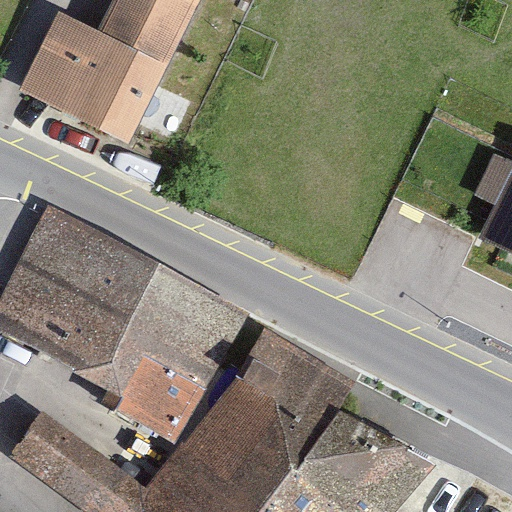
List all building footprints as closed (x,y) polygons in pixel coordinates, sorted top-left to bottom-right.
[(113,0),(98,33),(166,64),(196,0),(113,0)] [(13,93),(126,149),(166,64),(98,33),(54,10),(13,93)] [(511,258),(511,163),(475,242),(511,258)] [(142,330),(212,368),(242,315),(42,208),(0,284),(0,343),(105,399),(142,330)] [(175,436),(212,368),(142,330),(105,399),(175,436)] [(237,368),(319,429),(334,415),(355,380),(261,332),(237,368)] [(249,511),(319,429),(237,368),(144,487),(36,416),(10,453),(87,511),(249,511)] [(249,511),(383,511),(424,463),(334,415),(319,429),(249,511)]
